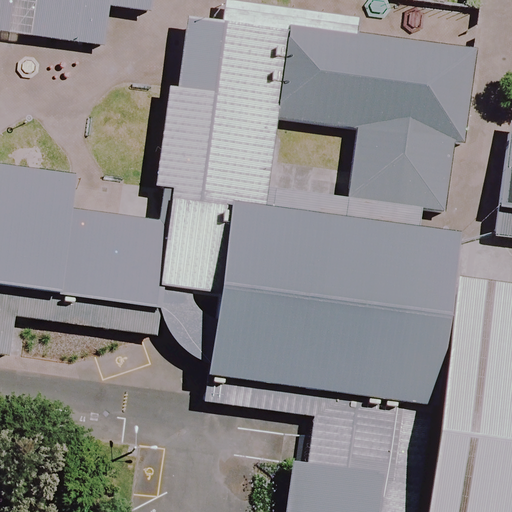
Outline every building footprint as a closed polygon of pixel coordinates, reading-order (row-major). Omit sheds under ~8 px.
[(136,0),(0,0),(0,32),(130,49),(136,0)] [(148,357),(428,393),(472,52),(191,16),(148,357)] [(511,130),(502,129),(487,248),(511,251),(511,130)] [(160,224),(0,203),(0,321),(145,340),(160,224)] [(511,511),(511,290),(450,282),(420,511),(511,511)] [(367,511),(380,418),(298,407),(284,511),(367,511)]
